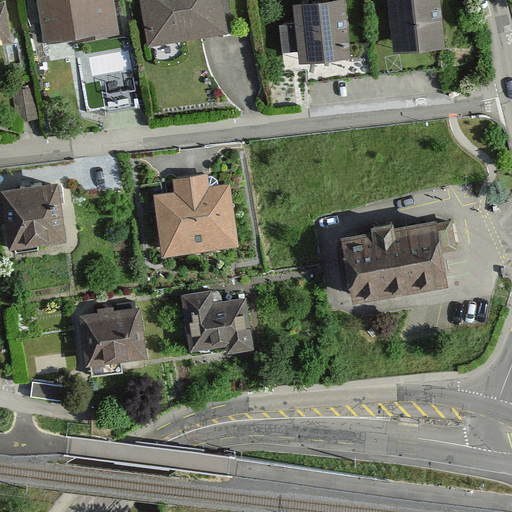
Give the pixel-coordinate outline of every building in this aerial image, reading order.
[(42,0),(49,49),(121,39),(115,0),(42,0)] [(136,0),(143,40),(223,27),(218,0),(136,0)] [(288,0),(295,59),(344,53),(338,0),(288,0)] [(385,0),(389,47),(438,43),(434,0),(385,0)] [(0,58),(12,57),(6,9),(0,9),(0,58)] [(245,172),(155,177),(158,246),(249,241),(245,172)] [(15,255),(73,249),(70,220),(66,191),(9,198),(15,255)] [(348,299),(446,284),(442,259),(464,255),(459,224),(437,227),(436,218),(338,233),(343,266),(348,299)] [(220,349),(249,346),(243,294),(217,297),(216,287),(181,292),(187,344),(219,341),(220,349)] [(83,362),(147,356),(139,302),(77,310),(83,362)]
